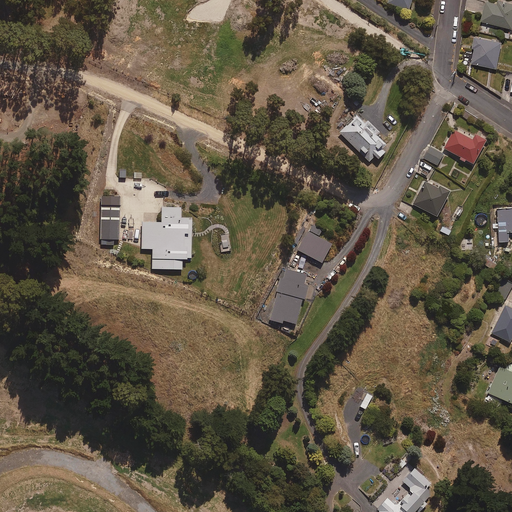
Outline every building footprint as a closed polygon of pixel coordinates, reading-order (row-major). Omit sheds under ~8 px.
[(388,0),(387,4),(408,10),(410,0),(388,0)] [(497,3),(486,1),(481,21),(511,28),(511,4),(497,1),(497,3)] [(502,43),(475,37),(473,47),(475,48),(472,63),(496,69),(502,43)] [(360,120),(356,116),(339,133),(368,162),(374,157),(377,160),(388,149),(375,136),(378,133),(367,122),(360,120)] [(471,141),(453,131),(443,149),(472,165),(485,142),(474,136),(471,141)] [(144,146),(133,146),(133,150),(120,149),(119,177),(125,177),(125,186),(139,186),(139,161),(144,161),(144,146)] [(442,155),(429,148),(423,158),(436,166),(442,155)] [(434,168),(419,161),(414,171),(430,178),(434,168)] [(436,189),(424,183),(412,205),(435,217),(448,193),(437,187),(436,189)] [(120,208),(101,208),(101,239),(108,239),(108,245),(114,245),(114,240),(119,240),(120,208)] [(179,209),(161,208),(161,223),(142,223),(142,249),(152,249),(152,269),(181,270),(181,260),(191,260),(191,220),(179,220),(179,209)] [(511,233),(511,209),(497,210),(499,243),(508,243),(507,234),(511,233)] [(452,228),(444,224),(440,231),(448,235),(452,228)] [(330,245),(306,232),(296,250),(321,263),(330,245)] [(305,276),(283,269),(276,291),(278,291),(270,321),(281,324),(282,321),(294,325),(305,287),(302,286),(305,276)] [(511,285),(511,283),(504,279),(497,292),(506,297),(511,285)] [(511,310),(505,307),(491,334),(509,343),(511,337),(511,310)] [(511,374),(499,368),(484,402),(498,408),(502,401),(511,405),(511,374)] [(430,484),(408,464),(373,504),(380,510),(378,511),(414,511),(416,510),(418,511),(419,511),(426,505),(423,502),(430,495),(425,490),(430,484)]
